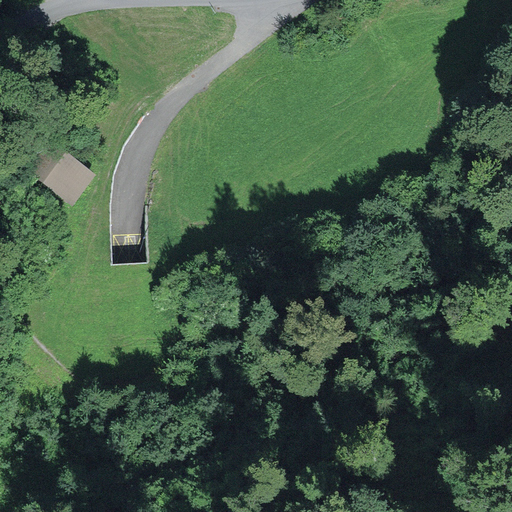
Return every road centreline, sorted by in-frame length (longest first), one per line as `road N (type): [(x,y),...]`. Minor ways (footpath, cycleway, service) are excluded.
road 1 (trunk): [(511,161),(381,511)]
road 2 (unclassified): [(0,29),(55,6),(122,0)]
